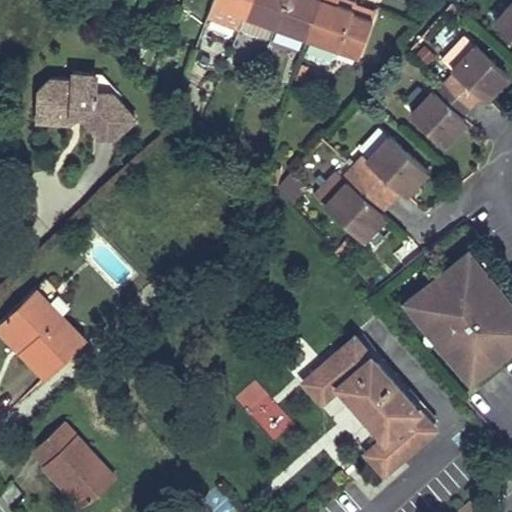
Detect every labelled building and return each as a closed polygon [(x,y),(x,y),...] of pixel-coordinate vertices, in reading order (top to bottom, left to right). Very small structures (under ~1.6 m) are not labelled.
[(244,14),(249,0),(214,0),(213,3),(214,4),(208,18),(238,28),(244,14)] [(249,0),(244,14),(238,28),(270,40),(275,26),(284,0),(249,0)] [(284,0),(275,26),(306,37),(319,0),(284,0)] [(376,12),(355,4),(356,1),(352,0),(319,0),(306,37),(359,56),(376,12)] [(511,0),(488,0),(481,8),(511,36),(511,0)] [(509,73),(476,44),(453,69),(457,72),(447,82),(471,104),(480,94),(491,82),(496,87),(509,73)] [(115,135),(135,116),(112,91),(95,90),(96,72),(72,71),(72,79),(50,78),(38,89),(37,112),(82,114),(82,117),(99,135),(115,135)] [(471,104),(447,82),(439,92),(435,88),(412,114),(444,144),(457,130),(452,125),(462,113),(471,104)] [(491,82),(480,94),(486,99),(496,87),(491,82)] [(70,121),(82,114),(37,112),(37,119),(70,121)] [(462,113),(452,125),(457,130),(467,118),(462,113)] [(364,156),(355,167),(391,200),(400,190),(411,178),(416,183),(428,169),(391,135),(367,160),(364,156)] [(391,200),(355,167),(346,176),(350,180),(326,205),(364,240),(377,226),(371,221),(382,210),(391,200)] [(411,178),(400,190),(405,195),(416,183),(411,178)] [(382,210),(371,221),(377,226),(387,214),(382,210)] [(474,248),(466,255),(479,271),(481,269),(487,264),(474,248)] [(466,255),(415,295),(424,306),(414,314),(430,334),(436,330),(450,347),(444,352),(460,372),(471,364),(480,375),(511,348),(511,307),(481,269),(479,271),(466,255)] [(36,287),(0,321),(0,322),(24,347),(20,350),(47,377),(86,339),(36,287)] [(415,295),(405,303),(414,314),(424,306),(415,295)] [(0,328),(20,350),(24,347),(0,322),(0,328)] [(354,335),(304,380),(322,399),(339,383),(385,434),(367,450),(385,470),(435,425),(354,335)] [(471,364),(460,372),(469,383),(480,375),(471,364)] [(275,441),(295,423),(256,380),(236,398),(275,441)] [(63,420),(33,449),(46,462),(43,464),(83,507),(116,476),(63,420)]
